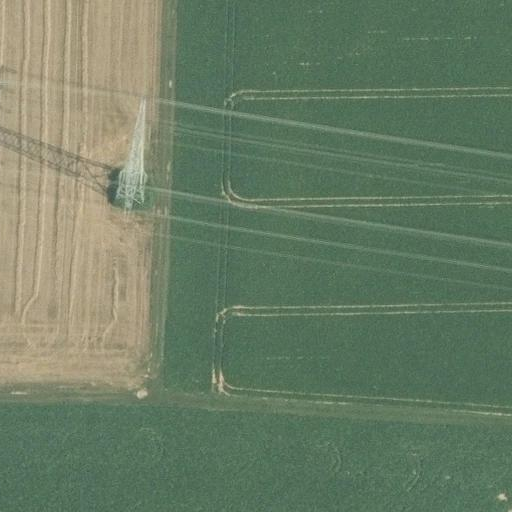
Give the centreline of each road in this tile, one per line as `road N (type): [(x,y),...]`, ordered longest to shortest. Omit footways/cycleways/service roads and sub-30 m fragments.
road 1 (track): [(511,422),(152,397),(0,399)]
road 2 (track): [(152,397),(171,0)]
